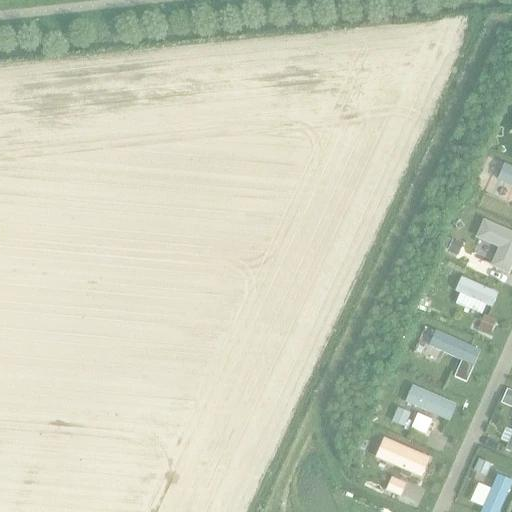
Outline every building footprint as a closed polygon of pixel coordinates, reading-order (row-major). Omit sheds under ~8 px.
[(511,152),(508,151),(501,181),(511,183),(511,152)] [(497,251),(511,256),(511,212),(489,204),(481,226),(503,234),(497,251)] [(437,398),(458,406),(465,387),(418,370),(403,411),(415,415),(420,400),(434,405),(437,398)] [(432,428),(445,431),(451,409),(438,406),(432,428)] [(511,409),(509,409),(501,429),(511,432),(511,409)] [(385,447),(435,461),(441,439),(391,425),(385,447)] [(483,441),(477,455),(493,463),(499,449),(483,441)] [(497,471),(486,467),(478,487),(487,490),(482,502),(503,511),(511,488),(511,461),(502,457),(497,471)] [(395,479),(414,482),(417,465),(398,461),(395,479)]
